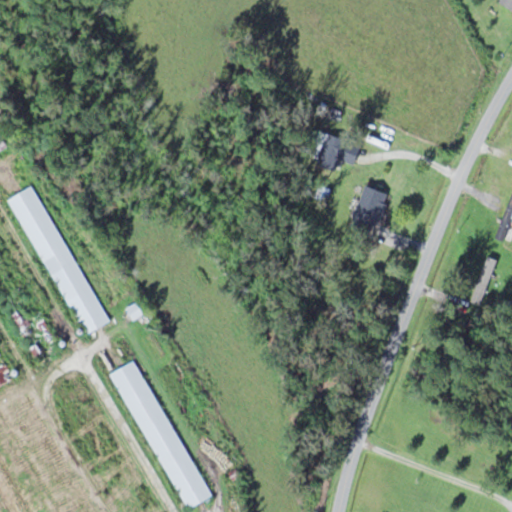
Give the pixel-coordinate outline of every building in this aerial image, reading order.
[(511,0),(499,0),(500,0),(511,9),(511,0)] [(109,323),(36,184),(11,197),(83,336),(109,323)] [(393,194),(368,185),(349,233),(374,243),(393,194)] [(0,295),(35,365),(60,353),(0,235),(0,295)] [(493,277),(498,259),(486,256),(482,275),(493,277)] [(0,386),(11,381),(0,358),(0,386)] [(185,511),(210,498),(139,359),(114,371),(185,511)] [(88,389),(64,402),(114,492),(138,479),(88,389)] [(59,511),(65,511),(85,502),(40,416),(17,428),(59,511)] [(29,511),(0,454),(0,511),(29,511)]
